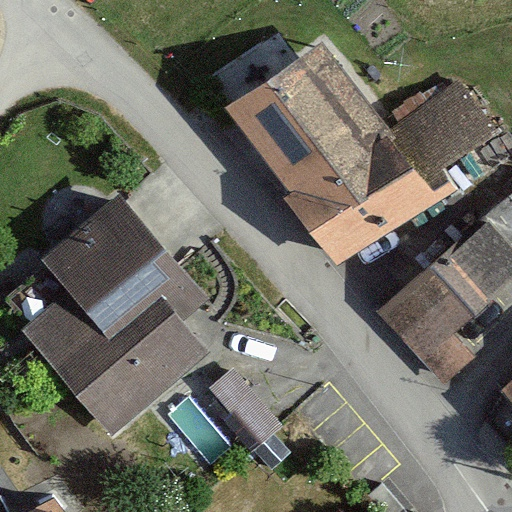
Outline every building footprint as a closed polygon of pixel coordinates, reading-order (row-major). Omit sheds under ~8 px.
[(294,195),(348,270),(466,187),(454,171),(504,135),(467,83),(397,133),(334,44),(240,111),(298,192),(294,195)] [(32,330),(118,435),(219,353),(193,320),(215,302),(127,194),(51,256),(80,292),(32,330)] [(385,307),(447,387),(482,359),(458,328),(511,287),(511,242),(496,222),(385,307)] [(241,359),(200,389),(243,449),(285,419),(241,359)] [(82,511),(71,497),(40,511),(82,511)]
